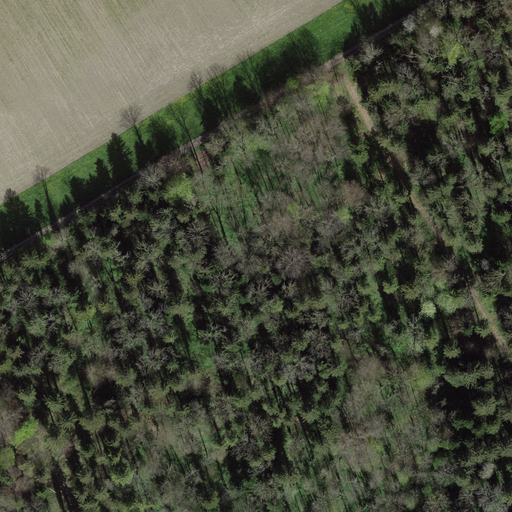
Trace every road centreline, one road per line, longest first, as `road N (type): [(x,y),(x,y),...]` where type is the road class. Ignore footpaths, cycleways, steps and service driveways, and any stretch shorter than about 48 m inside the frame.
road 1 (track): [(0,259),(442,0)]
road 2 (track): [(332,64),(511,368)]
road 3 (track): [(76,511),(0,382)]
